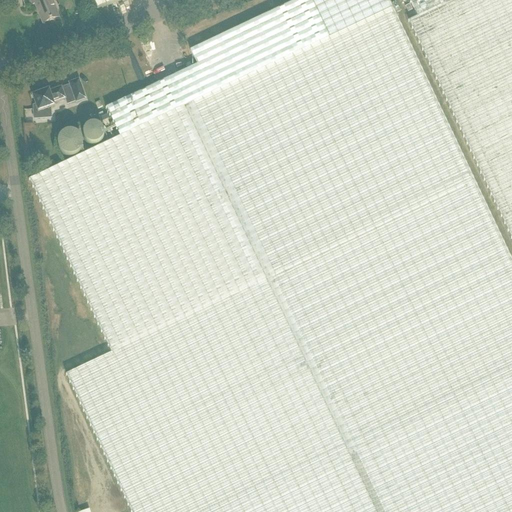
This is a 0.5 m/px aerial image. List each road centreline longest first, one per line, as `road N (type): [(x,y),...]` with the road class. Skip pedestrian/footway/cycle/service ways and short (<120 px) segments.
road 1 (unclassified): [(61,511),(0,96)]
road 2 (unclassified): [(0,75),(215,0)]
